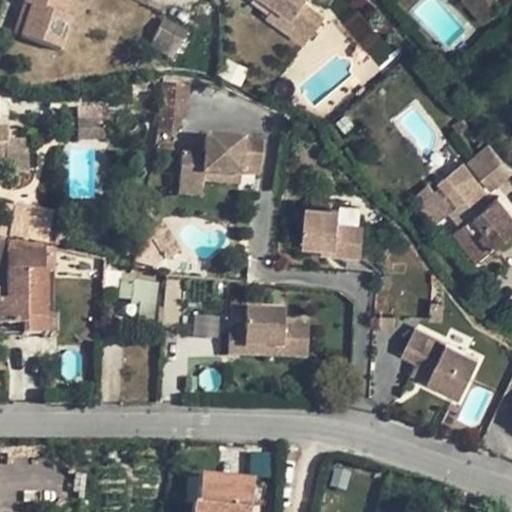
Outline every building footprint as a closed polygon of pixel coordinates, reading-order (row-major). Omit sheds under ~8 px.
[(60,47),(74,0),(23,0),(14,34),(60,47)] [(253,0),(248,7),(304,47),(324,19),(305,5),(308,0),(253,0)] [(463,0),(484,23),(502,7),(496,0),(463,0)] [(164,20),(149,48),(167,58),(183,30),(164,20)] [(187,32),(183,30),(167,58),(172,61),(187,32)] [(188,86),(163,84),(160,118),(180,120),(185,120),(188,86)] [(461,117),(452,124),(460,134),(463,131),(469,126),(461,117)] [(158,134),(178,136),(180,120),(160,118),(158,134)] [(0,162),(4,163),(5,175),(26,174),(25,141),(15,141),(15,130),(5,131),(5,119),(0,119),(0,162)] [(103,121),(76,122),(76,140),(103,140),(103,121)] [(469,126),(463,131),(477,146),(481,143),(469,126)] [(181,154),(178,183),(203,186),(203,184),(204,176),(240,179),(240,175),(260,177),(263,138),(242,136),(241,140),(205,137),(203,156),(181,154)] [(480,151),(467,163),(490,189),(511,170),(511,169),(490,143),(485,147),(480,151)] [(509,235),(511,232),(511,211),(499,196),(486,207),(473,191),(481,185),(470,172),(447,190),(455,200),(470,219),(455,231),(478,260),(493,247),(509,235)] [(204,176),(203,184),(239,187),(240,179),(204,176)] [(203,186),(178,183),(177,197),(201,199),(203,186)] [(455,200),(447,190),(443,186),(433,194),(427,186),(416,195),(437,220),(452,209),(449,205),(455,200)] [(311,197),(311,207),(306,207),(303,244),(322,246),(336,247),(335,255),(362,256),(365,225),(360,225),(361,206),(340,205),(340,209),(332,208),(333,198),(311,197)] [(13,212),(9,238),(45,245),(50,219),(13,212)] [(144,225),(153,241),(166,232),(156,217),(144,225)] [(153,241),(151,242),(163,262),(179,252),(166,232),(153,241)] [(511,239),(509,235),(493,247),(497,253),(511,241),(511,239)] [(151,242),(136,252),(134,263),(152,269),(163,262),(151,242)] [(336,247),(322,246),(321,253),(335,255),(336,247)] [(104,275),(104,291),(118,293),(119,279),(119,276),(104,275)] [(158,284),(119,279),(118,293),(117,300),(139,303),(137,321),(153,324),(158,284)] [(263,299),(245,299),(243,333),(243,348),(282,350),(282,358),(307,359),(308,328),(283,326),(284,312),(263,311),(263,299)] [(479,358),(415,327),(402,353),(417,361),(433,370),(428,380),(460,397),(479,358)] [(227,355),(243,356),(243,348),(243,333),(228,332),(227,355)] [(282,350),(243,348),(243,356),(282,358),(282,350)] [(417,361),(411,372),(428,380),(433,370),(417,361)] [(199,478),(197,494),(215,496),(215,492),(250,495),(251,483),(199,478)] [(215,496),(197,494),(196,509),(208,510),(207,511),(248,511),(250,495),(215,492),(215,496)]
